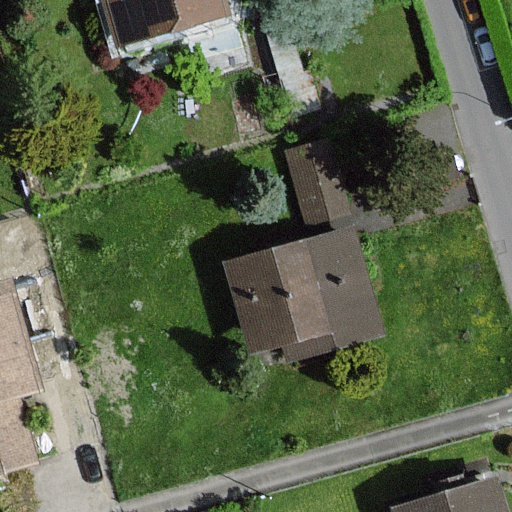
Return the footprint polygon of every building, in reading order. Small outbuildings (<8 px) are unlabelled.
[(110,0),(121,43),(228,18),(223,0),(110,0)] [(293,121),(323,112),(292,9),(262,18),(293,121)] [(336,145),(292,157),(310,227),(354,215),(336,145)] [(388,333),(362,230),(244,261),(268,354),(292,347),(298,368),(343,356),(340,346),(388,333)] [(0,475),(42,463),(24,399),(45,393),(14,286),(0,289),(0,475)] [(511,511),(511,508),(503,479),(393,511),(511,511)]
